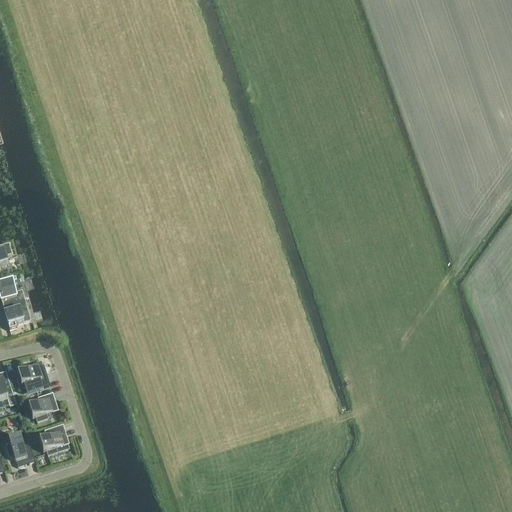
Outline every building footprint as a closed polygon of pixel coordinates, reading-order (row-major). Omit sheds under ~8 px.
[(0,269),(7,267),(5,259),(12,257),(9,246),(0,248),(0,269)] [(6,309),(25,303),(22,293),(15,295),(13,286),(4,288),(3,284),(0,285),(0,300),(1,304),(4,303),(6,309)] [(25,303),(6,309),(7,315),(4,316),(9,333),(16,332),(15,327),(31,323),(25,303)] [(43,393),(42,390),(50,388),(44,368),(42,369),(41,365),(20,372),(19,370),(19,371),(20,376),(17,377),(21,388),(24,388),(27,398),(43,393)] [(16,407),(12,393),(5,374),(0,376),(0,404),(8,402),(10,409),(16,407)] [(48,421),(46,417),(58,413),(53,396),(37,401),(39,407),(28,410),(32,422),(35,421),(37,426),(37,425),(48,421)] [(46,455),(47,458),(68,452),(67,448),(69,447),(67,440),(65,440),(64,437),(66,436),(63,427),(44,433),(47,441),(39,444),(43,455),(46,455)] [(37,444),(34,435),(27,437),(30,447),(37,444)] [(23,449),(20,440),(9,444),(10,447),(4,449),(5,449),(6,449),(9,459),(13,458),(17,470),(35,464),(29,447),(23,449)]
